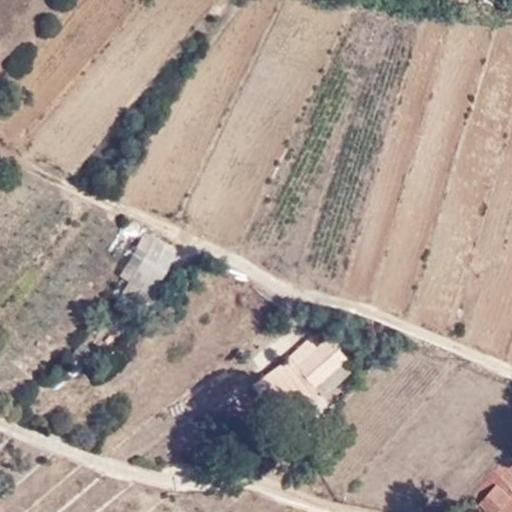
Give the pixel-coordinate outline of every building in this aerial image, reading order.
[(176,249),(153,236),(117,300),(140,312),(176,249)] [(282,377),(300,396),(346,355),(328,336),(316,348),(307,337),(286,355),(294,366),(282,377)] [(205,467),(219,461),(215,450),(195,456),(199,467),(205,467)] [(511,455),(501,467),(511,478),(511,455)] [(511,511),(511,490),(494,473),(474,495),(494,511),(511,511)]
